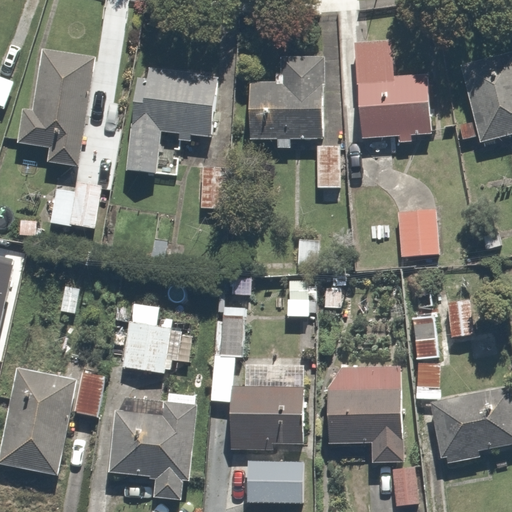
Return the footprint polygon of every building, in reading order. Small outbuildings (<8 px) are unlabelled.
[(390,41),(353,44),(361,142),(431,137),(426,74),(393,77),(390,41)] [(20,108),(14,146),(46,151),(44,162),(80,168),(99,58),(40,48),(29,110),(20,108)] [(247,83),(249,142),(327,139),(324,52),(275,53),(276,82),(247,83)] [(511,54),(458,70),(480,148),(511,138),(511,54)] [(135,80),(125,176),(157,180),(162,128),(213,133),(219,74),(146,67),(145,81),(135,80)] [(341,146),(314,146),(314,191),(341,190),(341,146)] [(73,197),(51,195),(48,225),(97,229),(100,188),(74,186),(73,197)] [(442,209),(398,211),(400,258),(444,256),(442,209)] [(180,215),(158,214),(156,253),(178,254),(180,215)] [(322,236),(293,235),(291,305),(319,306),(322,236)] [(511,258),(492,263),(499,295),(511,291),(511,258)] [(177,306),(133,299),(122,371),(166,378),(177,306)] [(472,299),(447,301),(451,342),(476,340),(472,299)] [(248,307),(221,305),(217,360),(244,362),(248,307)] [(439,312),(409,315),(416,402),(446,399),(439,312)] [(372,462),(405,461),(404,363),(328,363),(329,448),(372,447),(372,462)] [(232,389),(230,450),(306,452),(308,367),(248,365),(248,390),(232,389)] [(0,468),(60,476),(73,381),(10,372),(0,442),(0,468)] [(113,379),(81,373),(74,413),(106,419),(113,379)] [(426,405),(439,463),(511,446),(511,395),(510,386),(426,405)] [(123,475),(154,479),(151,501),(180,505),(194,402),(162,398),(159,415),(116,409),(107,479),(122,482),(123,475)] [(301,464),(249,464),(248,508),(301,508),(301,464)] [(416,464),(393,464),(394,508),(416,507),(416,464)]
